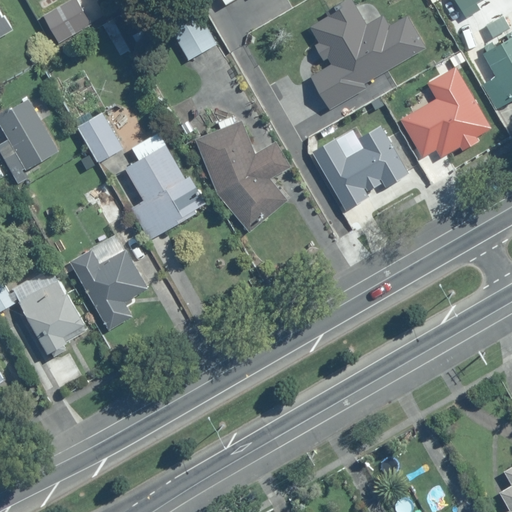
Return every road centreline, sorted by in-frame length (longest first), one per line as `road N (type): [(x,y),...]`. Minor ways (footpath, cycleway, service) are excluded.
road 1 (primary): [(0,507),(474,231)]
road 2 (primary): [(511,294),(134,511)]
